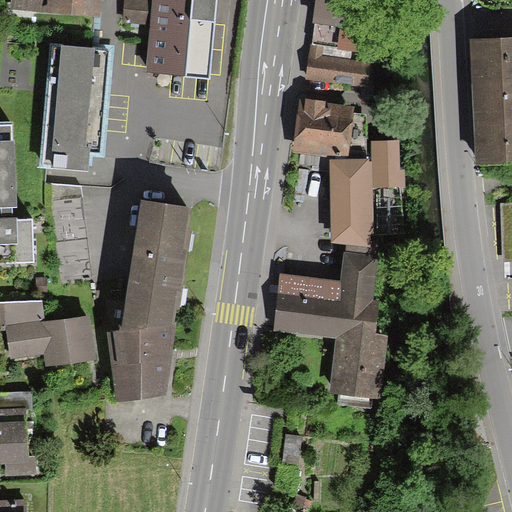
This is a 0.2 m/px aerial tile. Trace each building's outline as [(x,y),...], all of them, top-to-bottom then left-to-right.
[(100,21),(101,0),(11,0),(10,14),(100,21)] [(151,28),(146,80),(213,87),(221,0),(124,0),(122,25),(151,28)] [(371,0),(318,0),(311,51),(320,53),(363,59),(371,0)] [(511,38),(469,41),(471,82),(511,80),(511,38)] [(320,53),(311,51),(306,88),(370,97),(374,70),(319,62),(320,53)] [(111,60),(51,55),(39,177),(51,178),(79,181),(89,182),(91,166),(102,167),(111,60)] [(511,80),(471,82),(473,124),(511,122),(511,80)] [(356,111),(304,103),(296,156),(348,164),(350,151),(366,153),(367,117),(355,116),(356,111)] [(511,122),(473,124),(476,166),(511,164),(511,122)] [(29,224),(13,224),(10,127),(0,127),(0,264),(30,263),(29,224)] [(331,254),(345,256),(379,260),(379,246),(403,247),(399,145),(369,146),(370,165),(331,165),(331,254)] [(89,265),(79,181),(51,178),(58,267),(89,265)] [(511,202),(503,203),(503,262),(511,262),(511,202)] [(176,342),(194,217),(144,210),(127,340),(176,342)] [(338,343),(386,348),(390,313),(374,312),(379,260),(345,256),(342,288),(283,282),(277,337),(338,343)] [(39,308),(0,307),(0,330),(5,331),(39,331),(39,308)] [(91,364),(85,322),(39,331),(5,331),(9,362),(44,357),(46,370),(91,364)] [(176,342),(127,340),(112,340),(117,405),(167,398),(176,342)] [(386,348),(338,343),(332,396),(381,401),(386,348)] [(31,398),(0,398),(0,473),(3,473),(3,482),(38,481),(38,466),(28,466),(26,413),(31,413),(31,398)] [(297,473),(277,472),(275,496),(295,497),(297,473)]
